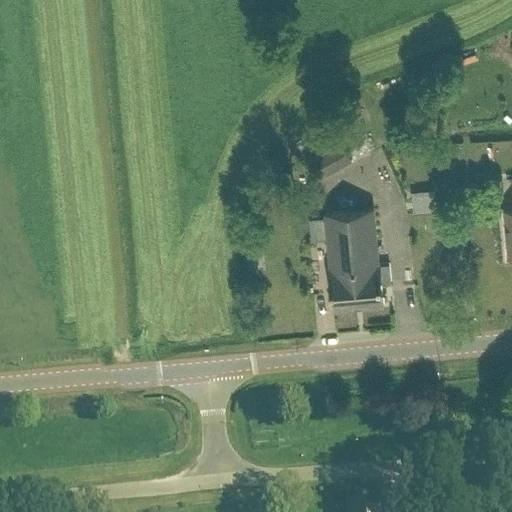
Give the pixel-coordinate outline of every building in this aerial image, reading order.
[(352,158),(340,139),(304,159),(315,179),(352,158)] [(511,203),(503,205),(504,220),(504,219),(507,255),(511,254),(511,203)] [(333,307),(383,302),(379,260),(378,260),(373,206),(324,211),(329,265),(333,307)] [(261,247),(245,248),(248,274),(264,273),(261,247)] [(383,511),(382,502),(348,505),(348,511),(383,511)]
